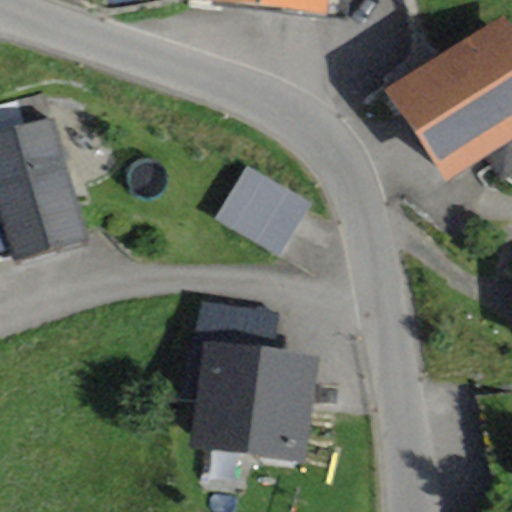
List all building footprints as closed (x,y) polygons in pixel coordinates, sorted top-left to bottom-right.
[(328,0),(190,0),(190,3),(327,19),(328,0)] [(511,145),(511,28),(505,19),(386,96),(446,189),(511,145)] [(52,117),(0,132),(0,208),(17,262),(91,239),(52,117)] [(277,261),(311,204),(247,167),(214,224),(277,261)] [(317,357),(202,342),(187,451),(302,467),(317,357)]
